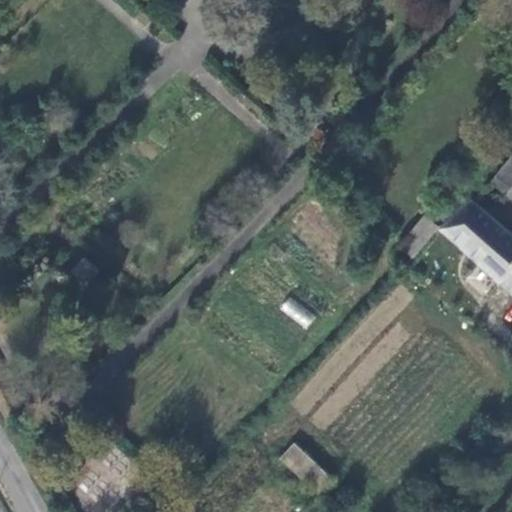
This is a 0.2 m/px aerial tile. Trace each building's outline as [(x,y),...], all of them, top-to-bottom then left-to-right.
[(511,148),(490,176),(511,194),(511,148)] [(439,227),(499,277),(511,261),(511,234),(482,210),(495,193),(482,183),(461,202),(439,227)] [(399,245),(411,255),(437,229),(423,216),(399,245)] [(511,261),(499,277),(511,287),(511,261)] [(333,480),(293,443),(281,457),(320,493),(333,480)]
